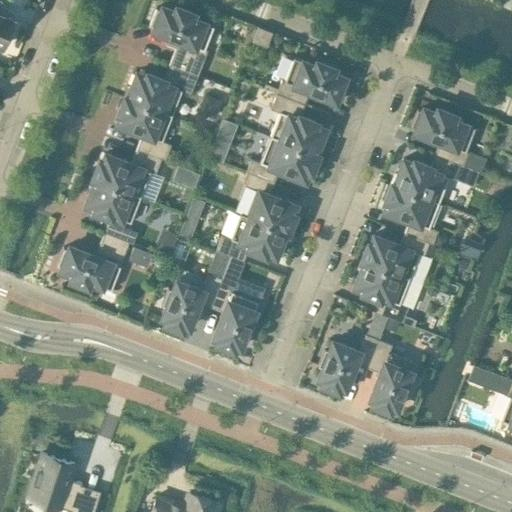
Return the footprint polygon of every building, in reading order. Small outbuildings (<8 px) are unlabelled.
[(156,7),(149,25),(154,26),(152,30),(168,36),(165,43),(176,47),(176,46),(204,57),(207,49),(204,48),(213,25),(192,17),(194,12),(176,6),(174,10),(162,5),(161,9),(156,7)] [(0,44),(3,46),(13,19),(0,13),(0,44)] [(252,40),(266,45),(271,33),(272,33),(272,31),(271,30),(270,31),(259,26),(257,25),(257,27),(252,40)] [(176,47),(169,64),(197,75),(204,57),(176,46),(176,47)] [(282,78),(276,92),(304,103),(309,91),(335,101),(336,97),(341,99),(348,81),(343,80),(345,76),(332,72),(334,67),(316,60),(315,65),(293,56),(284,79),(282,78)] [(124,95),(124,96),(172,114),(181,89),(190,92),(197,75),(169,64),(163,79),(144,71),(143,74),(136,71),(127,96),(124,95)] [(279,111),(269,136),(278,139),(317,154),(318,153),(315,153),(325,128),(315,124),(316,121),(299,115),(304,103),(276,92),(270,108),(279,111)] [(120,114),(116,123),(142,133),(137,148),(161,157),(165,159),(171,143),(162,140),(172,114),(124,96),(117,113),(120,114)] [(435,153),(459,163),(463,164),(468,152),(465,151),(474,127),(453,119),(455,114),(437,107),(435,112),(423,107),(422,110),(417,108),(410,126),(415,128),(414,131),(440,141),(435,153)] [(251,158),(246,170),(249,172),(274,181),(279,169),(305,179),(308,170),(311,171),(317,154),(278,139),(269,136),(259,161),(251,158)] [(99,160),(92,177),(140,196),(150,170),(155,172),(161,157),(137,148),(131,163),(105,152),(101,161),(99,160)] [(391,183),(438,201),(448,176),(453,178),(459,163),(435,153),(430,166),(413,159),(412,162),(403,158),(393,183),(391,182),(391,183)] [(249,172),(245,184),(259,190),(249,215),(288,230),(294,214),(292,213),(295,204),(269,193),(274,181),(249,172)] [(94,179),(85,204),(94,208),(93,210),(111,217),(112,215),(130,222),(140,196),(92,177),(92,178),(94,179)] [(404,232),(429,241),(432,243),(437,230),(428,227),(438,201),(391,183),(384,200),(386,201),(383,210),(409,220),(404,232)] [(221,234),(215,249),(243,260),(248,247),(265,254),(266,252),(275,255),(285,230),(287,231),(288,230),(249,215),(240,212),(230,237),(221,234)] [(104,231),(128,241),(132,242),(137,231),(109,220),(104,231)] [(89,281),(111,289),(120,265),(119,265),(128,241),(104,231),(95,255),(69,245),(67,248),(63,247),(56,264),(61,266),(59,269),(72,274),(70,279),(88,285),(89,281)] [(361,259),(409,278),(419,252),(424,254),(429,241),(404,232),(400,244),(373,234),(370,243),(368,242),(361,259)] [(374,310),(402,322),(408,305),(399,302),(409,278),(361,259),(361,260),(363,261),(353,286),(363,289),(362,292),(379,298),(374,310)] [(210,267),(208,272),(221,277),(222,272),(210,267)] [(199,301),(211,305),(222,277),(221,277),(208,272),(201,289),(176,279),(172,289),(168,287),(161,305),(165,307),(162,316),(164,323),(182,330),(184,325),(188,327),(199,301)] [(215,343),(233,349),(235,345),(240,347),(243,337),(248,339),(255,321),(250,319),(258,300),(231,290),(234,282),(222,277),(211,305),(223,310),(213,336),(217,338),(215,343)] [(355,361),(367,366),(378,338),(365,333),(359,350),(332,340),(329,349),(324,348),(317,365),(322,367),(318,377),(322,379),(321,383),(338,390),(340,386),(345,387),(355,361)] [(372,403),(390,410),(391,406),(396,407),(400,398),(404,399),(411,382),(407,380),(414,361),(389,351),(392,344),(378,338),(367,366),(379,371),(369,397),(373,399),(372,403)] [(511,381),(507,394),(509,395),(500,419),(511,423),(511,381)] [(42,452),(28,495),(71,509),(69,511),(92,511),(100,490),(80,483),(81,481),(69,478),(74,462),(71,461),(63,459),(42,452)] [(216,511),(220,502),(188,492),(184,504),(156,495),(150,511),(216,511)]
